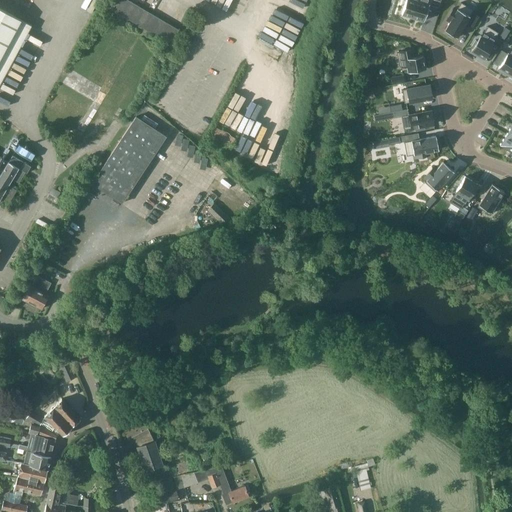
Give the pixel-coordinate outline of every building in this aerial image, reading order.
[(179,30),(127,0),(111,0),(107,7),(170,44),(179,30)] [(405,0),(401,14),(424,21),(429,4),(433,6),(432,7),(438,8),(440,0),(405,0)] [(449,22),(444,30),(447,32),(448,34),(452,37),(454,36),(457,38),(473,10),(461,2),(457,9),(453,8),(446,20),(449,22)] [(0,170),(2,172),(0,174),(0,199),(12,179),(18,169),(27,173),(30,166),(12,156),(8,162),(1,158),(2,157),(0,156),(0,83),(31,26),(21,20),(4,11),(0,8),(0,170)] [(476,15),(470,25),(475,28),(481,18),(476,15)] [(473,48),(471,51),(483,59),(495,39),(494,39),(498,33),(487,27),(484,32),(483,32),(477,41),(475,40),(471,47),(473,48)] [(505,27),(498,37),(504,40),(510,30),(505,27)] [(501,50),(494,62),(500,66),(498,68),(510,76),(511,72),(511,47),(511,49),(510,49),(507,54),(501,50)] [(399,52),(397,52),(399,67),(402,66),(402,67),(407,66),(408,72),(409,72),(410,73),(417,72),(416,71),(425,69),(423,55),(414,57),(412,49),(399,51),(399,52)] [(403,76),(391,78),(393,84),(404,82),(403,76)] [(429,85),(402,90),(404,103),(431,98),(429,85)] [(401,104),(389,106),(390,112),(391,112),(398,110),(402,110),(401,104)] [(398,110),(391,112),(392,118),(401,116),(404,129),(433,124),(431,110),(408,115),(407,109),(402,110),(398,110)] [(166,136),(136,116),(92,183),(122,203),(166,136)] [(511,124),(507,122),(501,131),(511,138),(511,124)] [(511,138),(501,131),(494,143),(511,154),(511,138)] [(419,139),(404,142),(406,156),(414,154),(415,158),(429,155),(428,152),(438,150),(438,147),(439,145),(438,140),(436,139),(436,136),(419,139)] [(433,167),(424,177),(427,179),(424,182),(435,192),(453,171),(451,169),(451,166),(448,163),(445,164),(443,162),(436,169),(433,167)] [(454,196),(450,202),(460,209),(470,196),(477,184),(465,176),(453,196),(454,196)] [(492,183),(477,207),(489,214),(491,211),(493,212),(497,205),(495,205),(504,191),(501,189),(502,188),(495,184),(495,185),(492,183)] [(432,195),(424,204),(428,208),(436,199),(432,195)] [(214,203),(207,210),(221,222),(229,218),(214,203)] [(472,207),(466,216),(470,219),(476,209),(472,207)] [(460,212),(454,221),(459,224),(465,214),(460,211),(460,212)] [(22,299),(41,309),(48,296),(46,295),(53,283),(33,273),(28,285),(29,286),(22,299)] [(66,383),(76,378),(67,365),(58,370),(66,383)] [(446,390),(444,401),(458,404),(460,393),(446,390)] [(79,418),(61,398),(42,418),(39,423),(39,424),(38,425),(56,436),(60,432),(62,435),(79,418)] [(27,417),(39,424),(39,423),(42,418),(30,411),(27,417)] [(145,470),(163,464),(155,440),(154,440),(142,416),(129,423),(132,429),(125,433),(130,443),(134,441),(137,446),(145,470)] [(35,434),(54,443),(55,439),(56,436),(38,425),(35,423),(16,418),(15,422),(30,426),(28,432),(31,433),(35,434)] [(18,450),(50,457),(54,443),(35,434),(31,433),(27,446),(20,444),(18,450)] [(0,444),(9,447),(10,439),(0,436),(0,444)] [(50,457),(26,452),(23,463),(47,468),(50,457)] [(367,462),(354,465),(360,489),(371,487),(366,469),(369,469),(367,462)] [(36,481),(44,482),(48,469),(47,469),(47,468),(21,463),(17,477),(36,481)] [(222,466),(215,467),(216,470),(222,484),(219,485),(223,493),(221,493),(226,504),(248,496),(244,485),(231,490),(222,466)] [(207,473),(216,470),(215,467),(194,472),(198,482),(208,479),(207,475),(208,475),(207,473)] [(208,475),(212,488),(219,485),(222,484),(216,470),(207,473),(208,475)] [(188,473),(175,477),(178,490),(192,486),(188,473)] [(15,511),(26,511),(28,505),(19,504),(21,495),(22,495),(23,491),(41,495),(44,482),(36,481),(17,477),(13,493),(11,493),(10,494),(8,501),(3,500),(2,509),(15,511)] [(50,483),(44,511),(55,511),(56,506),(58,506),(58,504),(63,505),(64,502),(75,505),(77,496),(65,494),(67,486),(51,483),(50,483)] [(334,488),(333,485),(329,486),(329,489),(324,490),(330,509),(333,508),(333,511),(341,511),(334,488)] [(177,491),(158,494),(160,502),(178,499),(177,491)] [(85,497),(85,505),(93,506),(93,497),(85,497)] [(367,511),(365,500),(357,502),(359,511),(367,511)] [(64,511),(65,508),(77,511),(83,511),(82,511),(92,511),(93,506),(85,505),(79,505),(75,505),(64,502),(63,505),(58,504),(58,506),(56,506),(55,511),(64,511)]
